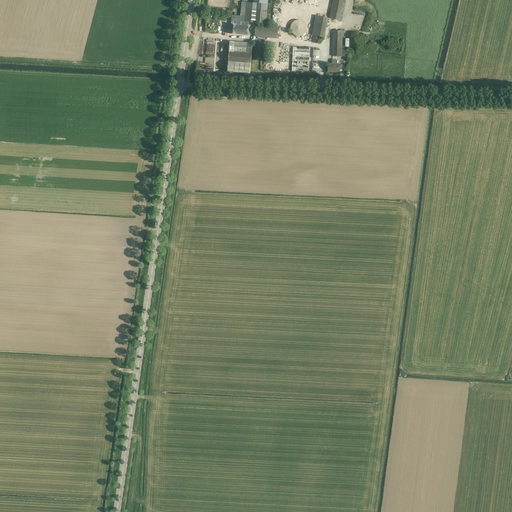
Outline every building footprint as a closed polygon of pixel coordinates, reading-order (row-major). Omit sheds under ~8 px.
[(345,0),(332,0),(329,18),(342,20),(345,0)] [(267,10),(241,8),(240,15),(236,15),(236,21),(231,21),(231,24),(230,34),(236,34),(248,35),(249,22),(266,24),(267,10)] [(328,17),(316,15),(312,35),(324,37),(328,17)] [(302,38),(305,35),(307,31),(306,26),(304,22),(299,21),(295,21),(291,24),(289,28),(290,33),(293,37),(297,38),(302,38)] [(278,27),(255,25),(255,36),(277,38),(278,27)] [(342,30),(333,30),(332,56),(347,56),(347,53),(341,53),(342,30)] [(252,43),(230,41),(228,72),(250,74),(252,43)] [(255,41),(254,59),(262,60),(263,42),(255,41)] [(336,60),(332,60),(332,64),(328,64),(328,72),(339,72),(340,64),(336,64),(336,60)]
